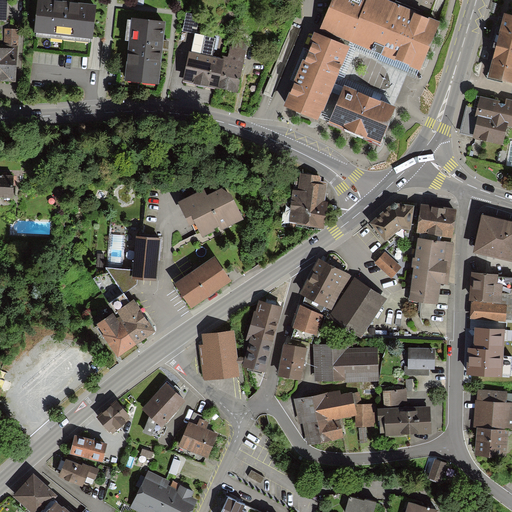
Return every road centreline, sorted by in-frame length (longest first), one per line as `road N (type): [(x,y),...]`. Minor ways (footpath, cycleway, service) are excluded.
road 1 (secondary): [(0,117),(163,110),(203,117),(290,146),(339,173),(371,204)]
road 2 (residential): [(457,444),(463,248),(475,188)]
road 3 (residential): [(457,444),(384,457),(315,455),(265,395)]
road 4 (secondary): [(0,484),(163,348)]
road 5 (secondary): [(476,0),(420,153)]
road 6 (secondary): [(163,348),(294,261)]
road 7 (residential): [(294,261),(296,281),(265,395)]
